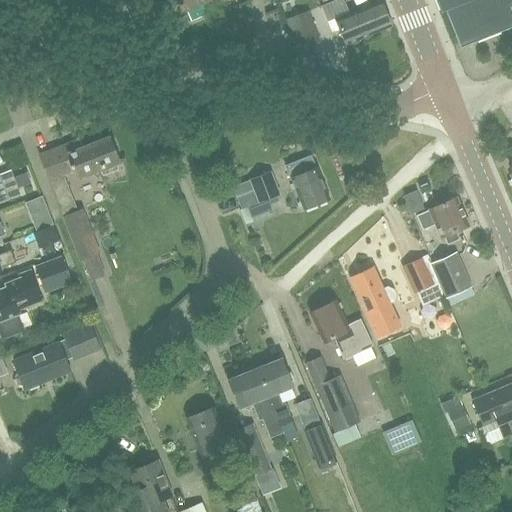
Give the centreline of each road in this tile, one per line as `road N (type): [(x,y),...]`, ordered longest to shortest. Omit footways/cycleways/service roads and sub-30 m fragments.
road 1 (residential): [(3,477),(213,290),(220,252),(179,139),(189,66)]
road 2 (unclassified): [(444,93),(381,107),(189,66)]
road 3 (tertiary): [(511,255),(444,93)]
road 4 (unclassified): [(144,57),(0,25)]
